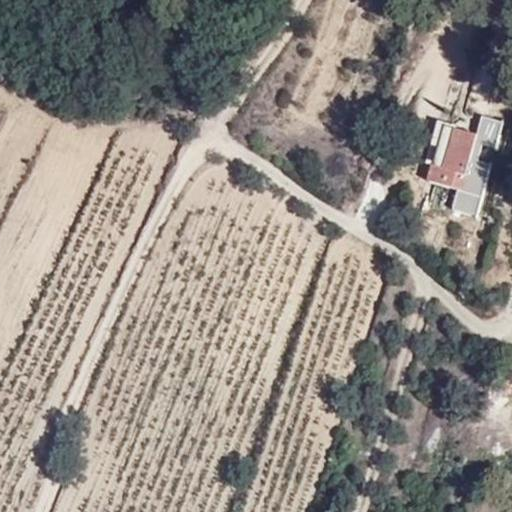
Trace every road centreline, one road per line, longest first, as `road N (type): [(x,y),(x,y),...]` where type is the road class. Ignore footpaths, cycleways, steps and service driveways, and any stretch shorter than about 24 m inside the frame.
road 1 (unclassified): [(38,511),(139,258),(214,129)]
road 2 (unclassified): [(214,129),(506,328)]
road 3 (unclassified): [(214,129),(273,58),(301,0)]
